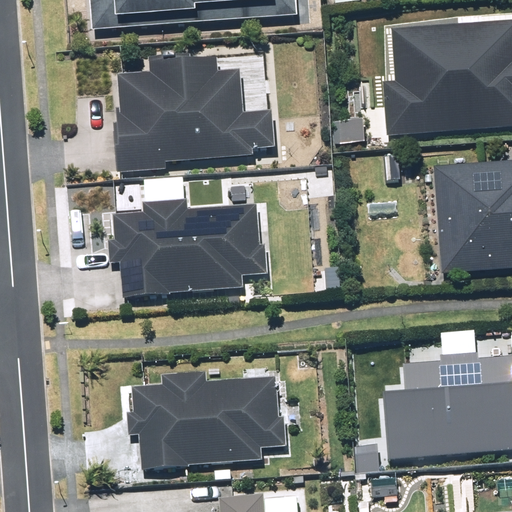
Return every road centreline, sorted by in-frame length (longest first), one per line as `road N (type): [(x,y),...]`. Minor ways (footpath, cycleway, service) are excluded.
road 1 (residential): [(15,322),(0,103)]
road 2 (residential): [(29,511),(15,322)]
